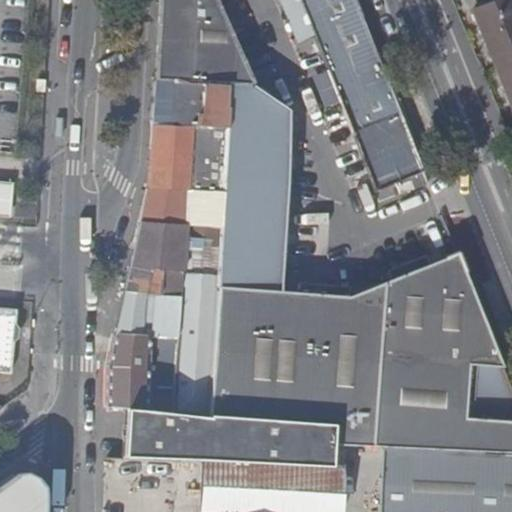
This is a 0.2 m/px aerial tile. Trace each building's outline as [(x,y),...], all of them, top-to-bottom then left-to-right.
[(423,170),(354,0),(298,0),(352,134),(372,126),(394,182),(407,176),(423,170)] [(475,14),(472,16),(475,23),(478,21),(511,106),(511,110),(510,111),(511,116),(511,0),(503,0),(474,11),(475,14)] [(190,83),(154,81),(152,125),(187,127),(189,94),(190,83)] [(215,85),(190,83),(189,94),(215,95),(215,85)] [(229,86),(215,85),(215,95),(213,128),(226,129),(228,109),(229,86)] [(270,112),(228,109),(226,129),(223,183),(222,193),(220,227),(217,274),(216,287),(215,288),(207,413),(286,421),(321,424),(333,425),(332,431),(333,431),(332,445),(511,454),(511,423),(464,420),(468,367),(503,370),(458,257),(430,268),(392,284),(350,300),(298,296),(277,295),(279,269),(287,114),(269,114),(270,112)] [(187,127),(152,125),(149,178),(127,276),(113,333),(148,336),(176,338),(171,410),(207,413),(215,288),(216,287),(217,274),(182,272),(183,254),(189,250),(189,242),(184,241),(185,225),(193,226),(195,192),(187,191),(193,140),(206,141),(207,128),(187,127)] [(226,129),(213,128),(210,182),(223,183),(226,129)] [(429,187),(423,170),(407,176),(414,193),(429,187)] [(9,185),(0,183),(0,213),(6,214),(9,185)] [(202,226),(220,227),(222,193),(203,192),(202,226)] [(202,226),(193,226),(185,225),(184,241),(189,242),(189,250),(183,254),(182,272),(217,274),(220,227),(202,226)] [(392,284),(430,268),(426,259),(388,275),(392,284)] [(298,287),(298,296),(350,300),(351,290),(298,287)] [(0,373),(9,374),(12,342),(8,336),(4,335),(4,326),(9,326),(13,324),(15,309),(0,307),(0,373)] [(148,336),(113,333),(106,365),(105,405),(125,406),(143,408),(150,408),(171,410),(176,338),(148,336)] [(207,413),(171,410),(150,408),(143,408),(125,406),(124,456),(149,456),(183,459),(283,465),(286,421),(207,413)] [(318,467),(321,424),(286,421),(283,465),(318,467)] [(511,511),(511,455),(379,449),(376,511),(511,511)] [(175,506),(200,507),(202,463),(178,463),(175,506)] [(315,511),(318,467),(202,463),(200,507),(199,511),(315,511)] [(337,511),(339,467),(318,467),(315,511),(337,511)] [(0,511),(46,511),(46,500),(47,481),(23,469),(0,485),(0,511)]
